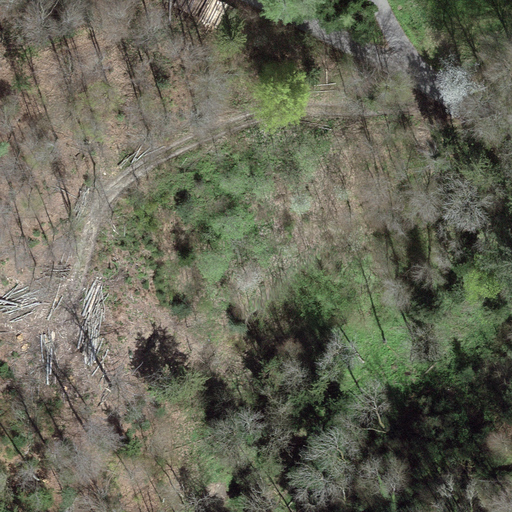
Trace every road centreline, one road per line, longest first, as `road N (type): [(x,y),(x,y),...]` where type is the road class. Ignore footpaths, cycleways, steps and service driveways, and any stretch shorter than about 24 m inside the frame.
road 1 (track): [(267,511),(364,359)]
road 2 (unclassified): [(404,58),(276,0)]
